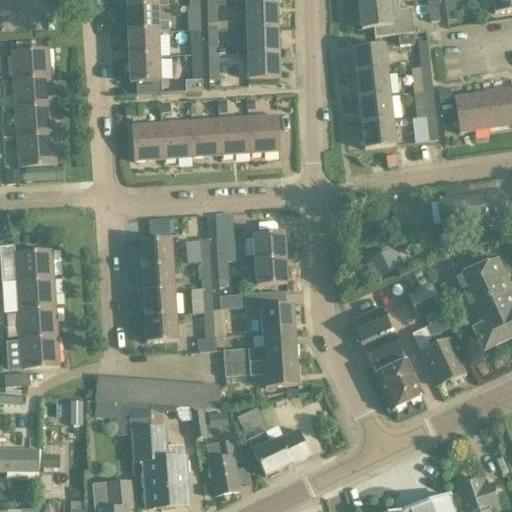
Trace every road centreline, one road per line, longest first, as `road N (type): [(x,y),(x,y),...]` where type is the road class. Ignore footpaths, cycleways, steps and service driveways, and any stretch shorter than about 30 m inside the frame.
road 1 (residential): [(378,456),(322,335),(316,197)]
road 2 (residential): [(209,372),(115,368),(103,208)]
road 3 (residential): [(103,208),(316,197)]
road 4 (residential): [(316,197),(511,164)]
road 5 (residential): [(316,197),(307,0)]
road 6 (residential): [(102,196),(93,0)]
road 7 (tertiary): [(378,456),(511,392)]
road 8 (tertiary): [(265,511),(378,456)]
